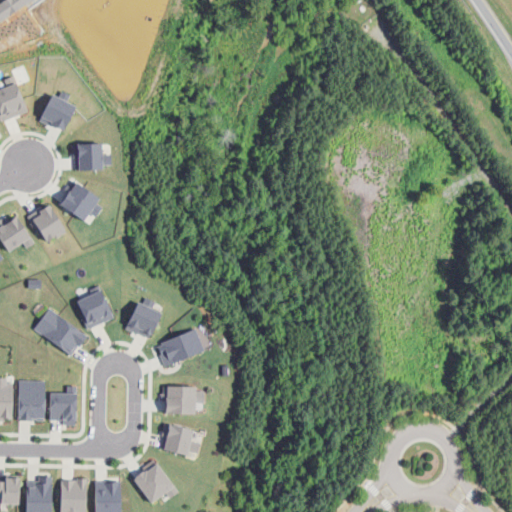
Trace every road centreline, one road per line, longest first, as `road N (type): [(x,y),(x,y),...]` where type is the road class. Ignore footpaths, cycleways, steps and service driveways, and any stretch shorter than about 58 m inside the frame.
road 1 (residential): [(0,444),(124,437),(133,412),(131,367),(118,355),(103,357),(95,381),(94,444)]
road 2 (residential): [(456,464),(449,441),(431,427),(399,433),(386,452),(393,484),(413,496),(447,486),(456,464)]
